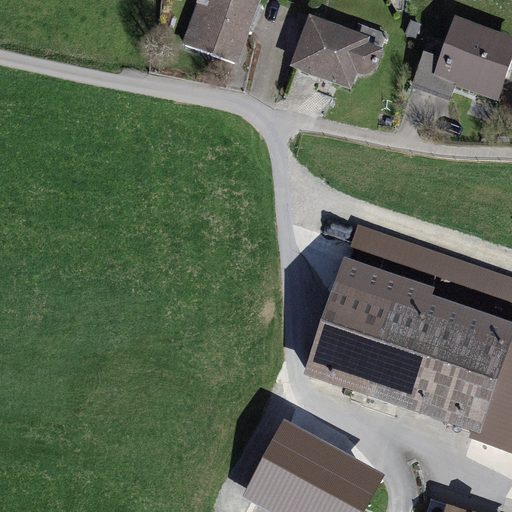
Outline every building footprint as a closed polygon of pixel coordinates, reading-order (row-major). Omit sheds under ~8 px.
[(247,61),(268,3),(260,0),(205,0),(190,40),(247,61)] [(376,43),(313,20),(294,70),(357,94),(376,43)] [(511,86),(511,40),(460,22),(439,80),(505,104),(511,86)] [(511,382),(511,336),(351,280),(317,378),(492,439),(511,382)] [(348,438),(316,464),(349,505),(381,479),(348,438)]
